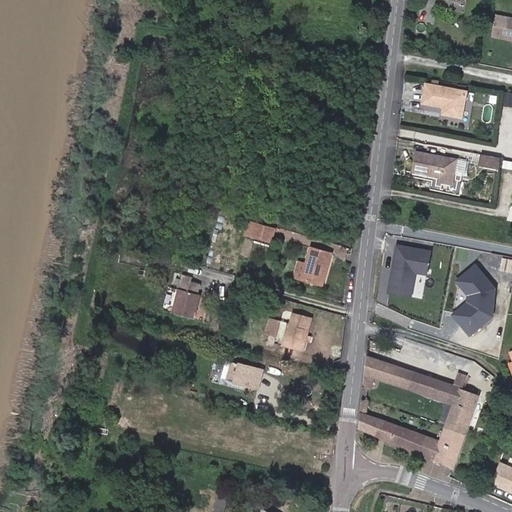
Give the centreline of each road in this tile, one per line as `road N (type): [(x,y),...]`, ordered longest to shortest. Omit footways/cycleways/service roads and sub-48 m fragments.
road 1 (tertiary): [(397,0),(344,467)]
road 2 (residential): [(497,511),(405,476),(344,467)]
road 3 (unknown): [(390,55),(511,78)]
